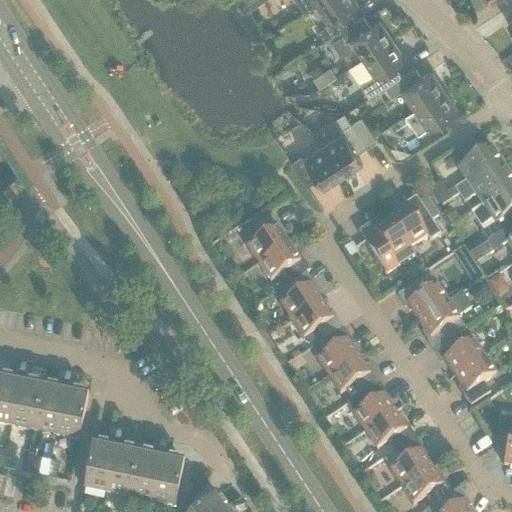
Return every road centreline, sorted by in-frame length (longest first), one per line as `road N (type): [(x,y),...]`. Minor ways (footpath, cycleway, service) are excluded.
road 1 (residential): [(511,493),(487,488),(333,253),(329,232),(340,212),(507,99)]
road 2 (secondary): [(322,511),(161,267)]
road 3 (secondary): [(161,267),(160,253),(40,69)]
road 4 (secondary): [(20,82),(79,171),(161,267)]
road 5 (residential): [(0,344),(107,368),(148,409)]
road 6 (residential): [(414,0),(507,99)]
